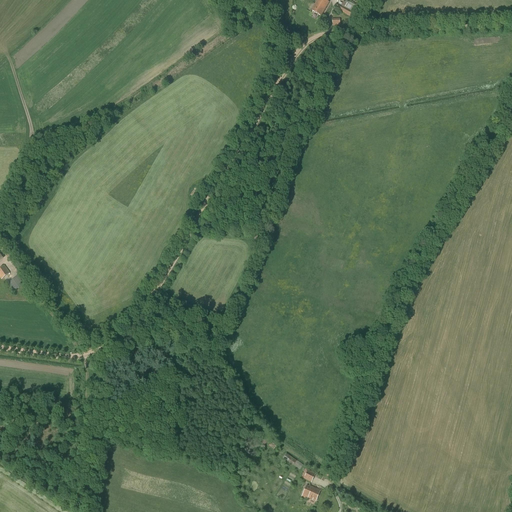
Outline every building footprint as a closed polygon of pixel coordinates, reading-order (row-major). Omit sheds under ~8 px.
[(328,2),(324,0),(317,0),(311,11),(321,16),(328,2)] [(348,4),(343,1),(342,4),(339,2),(335,9),(349,17),(356,5),(350,2),(348,4)] [(6,252),(10,257),(8,259),(27,283),(30,280),(9,250),(6,252)] [(0,268),(0,277),(1,280),(10,273),(4,265),(0,268)] [(8,283),(14,292),(24,284),(18,276),(8,283)] [(259,441),(264,445),(269,440),(263,435),(259,441)] [(286,453),(283,458),(293,466),(297,461),(286,453)] [(301,478),(311,483),(316,474),(305,468),(301,478)] [(307,498),(315,502),(320,490),(310,486),(310,487),(306,485),(302,497),(307,499),(307,498)]
